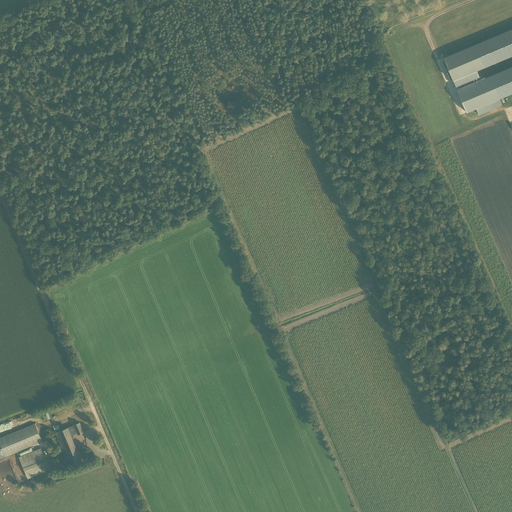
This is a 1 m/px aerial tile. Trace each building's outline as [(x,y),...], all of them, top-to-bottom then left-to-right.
[(511,93),(511,28),(444,58),(453,80),(476,71),(511,55),(511,66),(457,90),(480,80),(489,99),(486,104),(467,112),(476,108),(499,99),(511,93)] [(80,422),(74,425),(78,435),(84,432),(80,422)] [(0,457),(43,442),(37,424),(0,436),(0,457)] [(82,461),(67,427),(55,432),(65,455),(67,461),(71,460),(73,465),(82,461)] [(52,452),(44,455),(41,448),(19,457),(28,479),(52,469),(49,462),(55,460),(52,452)]
